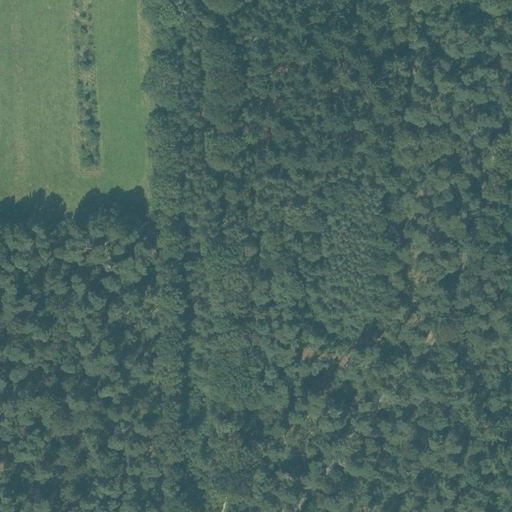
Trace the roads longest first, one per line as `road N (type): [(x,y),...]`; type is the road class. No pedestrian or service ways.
road 1 (track): [(213,0),(222,511)]
road 2 (track): [(278,511),(447,299),(511,98)]
